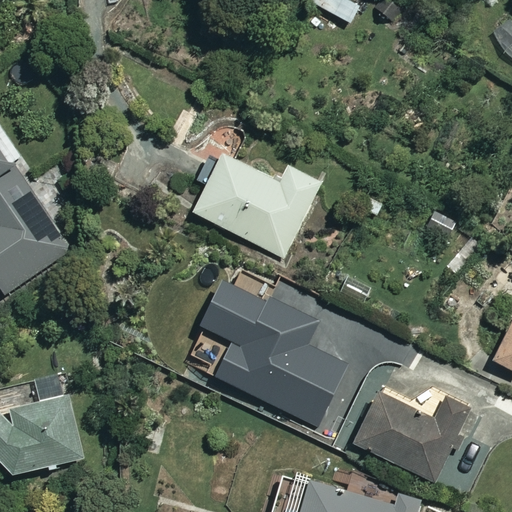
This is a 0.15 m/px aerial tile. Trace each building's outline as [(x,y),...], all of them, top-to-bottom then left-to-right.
[(363,10),(345,0),(311,0),(309,3),(353,28),(363,10)] [(82,248),(0,127),(0,290),(6,299),(82,248)] [(284,191),(227,164),(200,219),(288,262),(323,189),(293,174),(284,191)] [(240,312),(255,290),(236,277),(222,300),(240,312)] [(316,327),(268,305),(246,353),(236,349),(221,382),(283,410),(294,386),(311,394),(332,349),(311,339),(316,327)] [(164,339),(143,331),(134,352),(156,360),(164,339)] [(511,343),(498,367),(511,375),(511,343)] [(67,381),(0,398),(0,465),(17,483),(88,465),(67,381)] [(422,409),(386,392),(359,451),(438,487),(474,409),(431,389),(422,409)] [(423,511),(422,511),(424,506),(402,500),(399,511),(390,511),(345,500),(346,493),(303,482),(302,488),(287,484),(278,511),(423,511)]
